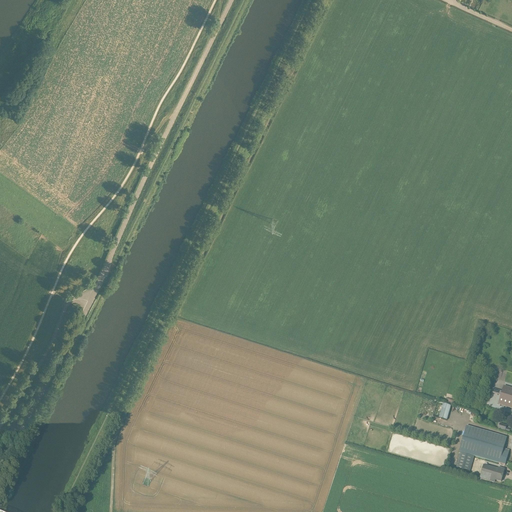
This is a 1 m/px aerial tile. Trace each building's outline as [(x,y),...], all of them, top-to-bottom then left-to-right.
[(511,398),(511,388),(504,386),(502,391),(502,392),(501,395),(511,398)] [(511,408),(511,398),(501,395),(498,404),(511,408)] [(447,420),(452,406),(444,403),(439,418),(447,420)] [(505,465),(509,451),(504,449),(507,438),(466,426),(459,452),(461,452),(456,469),(470,472),(475,456),(505,465)] [(501,482),(505,469),(498,468),(497,473),(483,469),(480,478),(495,482),(495,480),(501,482)]
